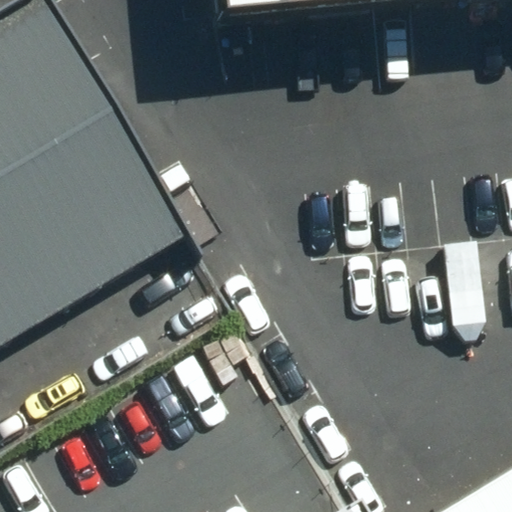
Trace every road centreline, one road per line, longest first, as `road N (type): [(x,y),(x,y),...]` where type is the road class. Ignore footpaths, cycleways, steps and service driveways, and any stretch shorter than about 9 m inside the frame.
road 1 (unknown): [(95,0),(232,241),(358,371),(446,420),(511,424)]
road 2 (unknown): [(405,108),(144,0)]
